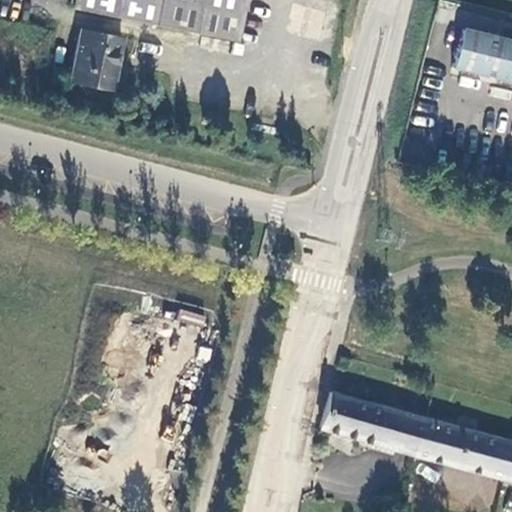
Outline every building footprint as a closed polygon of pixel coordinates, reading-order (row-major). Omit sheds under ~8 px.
[(71,0),(71,3),(233,42),(243,0),(71,0)] [(74,23),(63,76),(104,85),(117,33),(74,23)] [(511,59),(455,46),(445,85),(511,100),(511,59)] [(375,445),(386,408),(330,392),(319,428),(375,445)] [(423,419),(415,416),(386,408),(375,445),(413,455),(423,419)] [(510,444),(423,419),(413,455),(501,479),(510,444)] [(511,435),(510,444),(501,479),(511,482),(511,435)]
